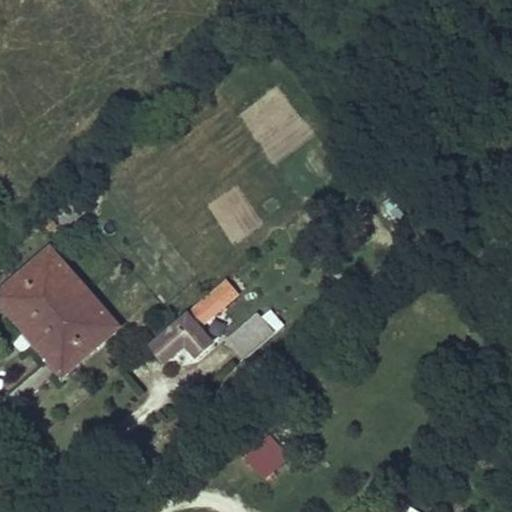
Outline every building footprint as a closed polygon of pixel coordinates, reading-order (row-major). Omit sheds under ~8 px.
[(87,191),(62,212),(72,223),(96,202),(87,191)] [(5,292),(35,332),(88,288),(60,251),(5,292)] [(228,284),(151,348),(164,365),(186,346),(196,357),(210,345),(193,324),(215,306),(221,313),(238,297),(228,284)] [(88,288),(35,332),(63,373),(120,330),(88,288)] [(259,323),(231,345),(245,362),(273,339),(259,323)] [(286,460),(268,440),(246,465),(262,484),(286,460)]
